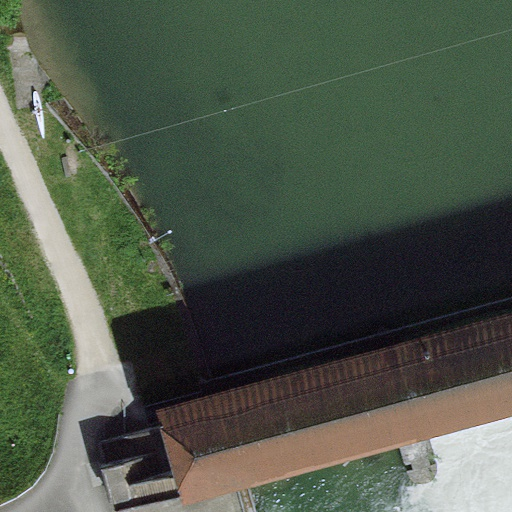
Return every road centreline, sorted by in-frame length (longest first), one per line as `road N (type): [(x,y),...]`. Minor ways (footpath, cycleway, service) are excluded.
road 1 (track): [(0,126),(85,354)]
road 2 (track): [(85,354),(55,498)]
